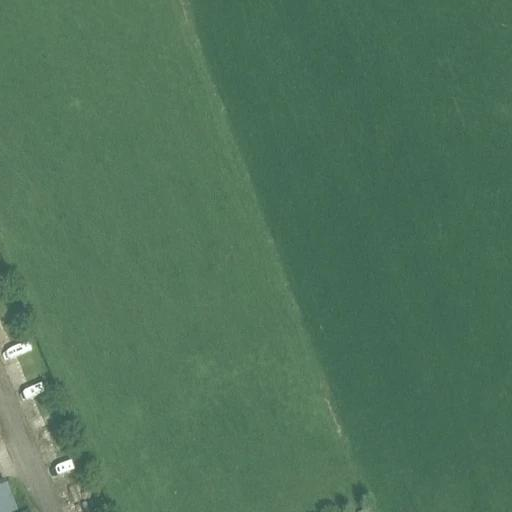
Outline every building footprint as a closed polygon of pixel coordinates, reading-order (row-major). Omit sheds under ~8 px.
[(4,343),(7,353),(29,346),(26,336),(4,343)] [(17,386),(21,396),(43,388),(39,378),(17,386)] [(57,466),(79,457),(74,446),(53,455),(57,466)] [(0,511),(8,511),(12,511),(2,483),(0,483),(0,511)] [(96,511),(90,490),(81,493),(87,511),(96,511)]
